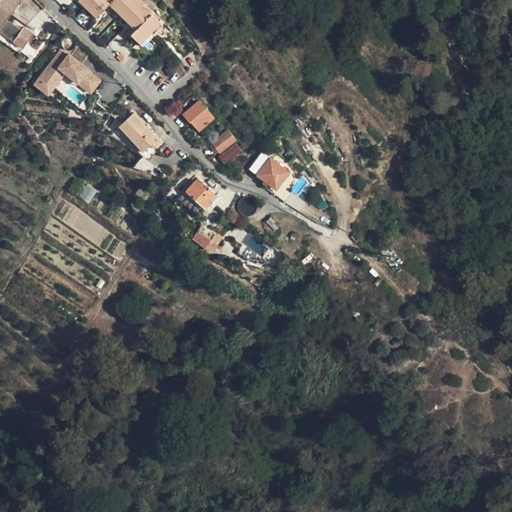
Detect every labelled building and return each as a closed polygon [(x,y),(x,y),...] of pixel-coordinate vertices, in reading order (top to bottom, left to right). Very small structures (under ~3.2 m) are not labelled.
[(16,0),(0,0),(0,31),(23,48),(34,34),(23,26),(21,30),(7,20),(19,2),(16,0)] [(110,0),(79,0),(97,18),(110,4),(136,29),(131,34),(143,46),(163,24),(138,0),(113,0),(112,1),(110,0)] [(61,49),(35,84),(49,95),(63,76),(91,96),(103,80),(61,49)] [(199,99),(183,114),(190,122),(191,122),(199,131),(215,117),(199,99)] [(111,115),(119,122),(125,115),(116,108),(111,115)] [(154,148),(161,142),(134,113),(116,129),(130,143),(133,141),(143,152),(151,145),(154,148)] [(228,129),(211,142),(219,153),(237,139),(228,129)] [(218,156),(224,164),(242,150),(236,143),(218,156)] [(151,145),(143,152),(149,158),(157,151),(154,148),(151,145)] [(262,151),(249,169),(277,189),(290,172),(262,151)] [(187,191),(205,208),(212,201),(227,215),(232,208),(217,196),(195,176),(184,188),(181,191),(184,194),(187,191)] [(143,200),(148,194),(140,188),(136,194),(143,200)] [(197,231),(211,240),(217,232),(202,223),(197,231)] [(207,248),(211,240),(197,231),(196,231),(191,238),(207,248)] [(286,484),(204,446),(198,459),(279,497),(286,484)]
